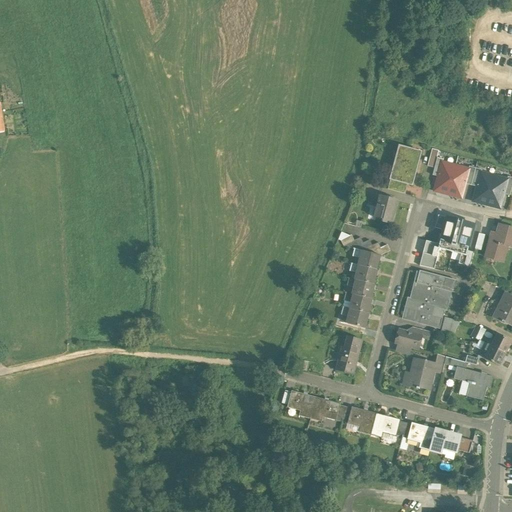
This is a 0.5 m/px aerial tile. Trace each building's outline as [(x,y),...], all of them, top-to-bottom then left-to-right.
[(422,152),(399,146),(396,160),(401,162),(397,178),(396,181),(408,185),(413,186),(422,152)] [(429,166),(435,168),(437,159),(439,152),(433,151),(429,166)] [(433,176),(439,177),(442,163),(443,160),(437,159),(435,168),(433,176)] [(435,192),(448,195),(455,166),(442,163),(439,177),(435,192)] [(469,170),(455,166),(448,195),(461,198),(465,184),(469,170)] [(469,170),(465,184),(471,186),(475,169),(469,167),(469,170)] [(481,170),(475,169),(471,186),(477,187),(480,173),(481,170)] [(473,202),(486,205),(494,177),(480,173),(477,187),(473,202)] [(397,178),(391,177),(388,190),(406,194),(408,185),(396,181),(397,178)] [(507,180),(494,177),(486,205),(499,209),(503,194),(507,180)] [(507,180),(503,194),(510,196),(511,187),(511,178),(508,177),(507,180)] [(398,201),(381,196),(378,208),(376,217),(384,219),(383,222),(392,224),(398,201)] [(372,206),(369,219),(375,220),(376,217),(378,208),(372,206)] [(435,228),(444,230),(447,218),(439,216),(435,228)] [(467,252),(474,225),(447,217),(447,218),(444,230),(440,245),(438,249),(440,250),(461,255),(466,257),(467,252)] [(497,237),(491,236),(486,257),(504,262),(508,246),(511,246),(511,228),(500,225),(497,237)] [(350,236),(341,233),(338,240),(341,241),(350,236)] [(350,236),(341,241),(344,247),(354,241),(351,235),(350,236)] [(360,238),(354,241),(344,247),(352,249),(363,244),(363,243),(360,238)] [(369,240),(363,243),(363,244),(352,249),(353,249),(357,250),(362,251),(372,246),(369,240)] [(440,245),(426,241),(420,266),(434,270),(440,250),(438,249),(440,245)] [(378,243),(372,246),(362,251),(371,254),(381,249),(381,248),(378,243)] [(387,245),(381,248),(381,249),(371,254),(380,256),(390,251),(387,245)] [(362,251),(357,250),(355,257),(361,259),(359,266),(377,271),(380,256),(371,254),(362,251)] [(459,264),(470,267),(474,254),(467,252),(466,257),(461,255),(459,264)] [(359,266),(352,264),(350,271),(358,274),(357,280),(374,285),(378,271),(377,271),(359,266)] [(456,281),(421,272),(418,282),(416,281),(411,300),(409,299),(403,319),(438,328),(443,309),(446,310),(451,291),(453,292),(456,281)] [(357,280),(349,279),(347,286),(356,288),(354,295),(371,300),(374,285),(357,280)] [(354,295),(346,293),(344,301),(352,303),(351,309),(368,314),(372,300),(371,300),(354,295)] [(511,295),(506,293),(493,318),(505,324),(505,323),(511,326),(511,295)] [(351,309),(343,308),(341,315),(349,317),(348,324),(365,329),(369,314),(351,309)] [(459,323),(446,319),(441,335),(452,338),(459,323)] [(485,330),(477,326),(471,337),(479,341),(480,340),(485,330)] [(430,332),(413,327),(412,334),(421,336),(421,337),(428,339),(430,332)] [(412,334),(400,330),(398,336),(397,337),(396,340),(397,341),(396,344),(398,344),(411,348),(417,349),(421,337),(421,336),(412,334)] [(511,341),(497,334),(494,341),(491,339),(488,345),(506,354),(511,341)] [(348,337),(345,348),(339,371),(353,375),(362,341),(348,337)] [(482,348),(479,356),(485,359),(489,351),(486,350),(488,345),(480,340),(479,341),(477,345),(482,348)] [(411,348),(398,344),(396,352),(409,355),(411,348)] [(506,354),(488,345),(486,350),(489,351),(485,359),(499,366),(506,354)] [(445,357),(437,355),(434,366),(435,366),(434,373),(441,375),(445,357)] [(478,359),(467,356),(465,363),(467,363),(476,366),(478,359)] [(426,361),(414,358),(407,387),(418,389),(419,388),(429,391),(434,373),(435,366),(434,366),(426,364),(426,361)] [(465,363),(452,359),(450,366),(457,368),(454,379),(470,383),(467,396),(483,401),(487,388),(490,388),(493,377),(465,370),(467,363),(465,363)] [(291,392),(285,391),(282,403),(288,405),(291,392)] [(316,397),(291,391),(291,392),(288,405),(287,408),(300,411),(299,416),(310,419),(316,397)] [(340,404),(316,397),(310,419),(321,422),(323,417),(336,421),(336,418),(340,405),(340,404)] [(346,407),(340,405),(336,418),(342,419),(346,407)] [(351,408),(346,407),(342,419),(348,421),(351,408)] [(376,413),(352,407),(351,408),(348,421),(347,424),(360,427),(359,432),(370,435),(376,413)] [(400,420),(376,413),(370,435),(382,438),(383,433),(396,437),(397,434),(400,421),(400,420)] [(400,421),(397,434),(402,435),(406,423),(400,421)] [(412,424),(406,423),(402,435),(408,437),(412,424)] [(436,429),(412,423),(412,424),(408,437),(408,440),(420,443),(419,448),(430,451),(436,429)] [(461,436),(436,429),(430,451),(442,454),(443,449),(456,453),(457,450),(460,438),(461,436)] [(473,441),(460,438),(457,450),(469,453),(473,441)] [(472,479),(475,470),(466,467),(463,476),(472,479)]
